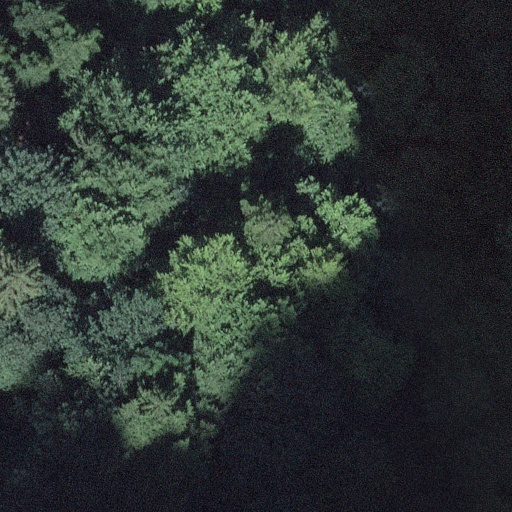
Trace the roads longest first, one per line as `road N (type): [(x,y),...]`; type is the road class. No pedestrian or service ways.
road 1 (motorway): [(0,117),(209,511)]
road 2 (motorway): [(511,183),(416,0)]
